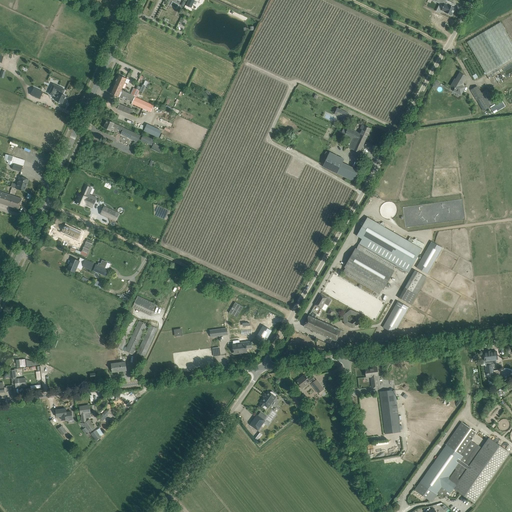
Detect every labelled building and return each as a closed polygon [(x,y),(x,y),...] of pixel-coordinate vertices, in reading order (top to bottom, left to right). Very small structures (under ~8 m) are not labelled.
[(434,0),(434,1),(444,5),(441,10),(444,12),(451,15),(455,8),(450,5),(451,2),(446,0),(434,0)] [(500,22),(467,42),(470,46),(485,72),(489,80),(500,73),(499,70),(511,62),(511,42),(503,27),(500,22)] [(466,77),(460,73),(455,82),(454,81),(451,86),(455,88),(455,89),(454,91),(460,94),(464,86),(461,85),(466,77)] [(128,84),(130,80),(119,75),(115,84),(118,85),(117,88),(122,90),(125,82),(128,84)] [(56,100),(62,104),(66,96),(63,95),(65,90),(53,84),(49,94),(57,97),(56,100)] [(122,90),(117,88),(118,85),(115,84),(111,94),(122,99),(124,97),(129,99),(129,100),(133,102),(132,103),(151,112),(154,106),(135,97),(135,96),(131,94),(122,90)] [(131,94),(135,96),(140,98),(142,92),(144,93),(146,86),(142,85),(141,88),(140,87),(138,90),(134,88),(131,94)] [(472,89),(471,90),(483,111),(485,110),(488,108),(498,102),(490,88),(483,92),(485,95),(484,96),(478,86),(472,89)] [(34,88),(31,95),(40,99),(43,92),(34,88)] [(128,113),(130,109),(121,105),(119,110),(128,113)] [(348,113),(339,109),(337,108),(334,114),(336,115),(345,119),(348,113)] [(114,123),(112,122),(107,120),(104,128),(111,131),(112,127),(117,129),(122,131),(121,134),(138,142),(141,136),(124,128),(124,127),(119,125),(119,126),(114,123)] [(371,129),(366,127),(363,125),(359,133),(348,128),(347,130),(343,129),(342,132),(342,133),(345,134),(345,135),(350,137),(347,142),(350,144),(349,147),(359,152),(371,129)] [(157,137),(157,136),(159,132),(148,127),(146,131),(157,137)] [(328,147),(298,133),(292,148),(321,162),(328,147)] [(152,145),(155,139),(152,138),(151,139),(143,135),(141,140),(152,145)] [(154,144),(151,149),(160,153),(162,147),(154,144)] [(330,152),(323,167),(335,173),(350,180),(351,180),(355,182),(360,171),(356,169),(343,163),(344,159),(330,152)] [(23,166),(18,165),(15,164),(13,169),(21,172),(23,166)] [(28,179),(24,178),(20,177),(18,184),(12,183),(11,187),(16,189),(25,191),(28,179)] [(80,194),(76,203),(84,206),(85,204),(92,207),(97,198),(87,194),(90,188),(85,185),(81,194),(80,194)] [(123,194),(125,189),(121,187),(119,192),(117,191),(115,196),(120,198),(121,193),(123,194)] [(0,202),(11,206),(19,209),(22,199),(0,191),(0,202)] [(110,218),(112,213),(113,211),(104,207),(101,214),(110,218)] [(422,249),(367,217),(357,236),(362,239),(360,243),(356,249),(355,248),(344,267),(345,268),(343,273),(380,294),(383,289),(384,290),(394,271),(393,270),(396,265),(408,272),(422,249)] [(66,225),(63,232),(78,239),(81,232),(66,225)] [(427,274),(442,248),(432,241),(416,268),(427,274)] [(69,265),(68,269),(72,271),(74,272),(77,267),(81,269),(83,266),(91,270),(94,264),(85,259),(84,263),(79,261),(77,260),(72,258),(73,259),(70,265),(69,265)] [(96,265),(94,271),(106,276),(108,270),(111,264),(107,262),(103,260),(101,264),(99,263),(98,266),(97,265),(96,265)] [(427,277),(426,277),(415,270),(405,287),(399,298),(410,305),(417,294),(427,277)] [(96,280),(94,286),(101,289),(104,284),(96,280)] [(331,300),(327,298),(321,294),(315,305),(321,308),(324,303),(328,305),(331,300)] [(156,304),(144,298),(138,296),(132,307),(151,316),(156,304)] [(398,301),(383,327),(394,334),(409,307),(398,301)] [(235,302),(229,313),(237,318),(243,307),(235,302)] [(361,320),(352,308),(340,317),(349,329),(361,320)] [(129,315),(114,345),(122,349),(137,319),(129,315)] [(340,330),(313,318),(309,316),(304,327),(339,343),(344,332),(340,330)] [(139,321),(125,350),(133,354),(146,324),(139,321)] [(150,325),(136,355),(143,359),(157,329),(150,325)] [(263,325),(256,337),(265,342),(272,330),(263,325)] [(182,328),(174,330),(175,337),(183,335),(182,328)] [(211,330),(211,337),(227,334),(226,328),(211,330)] [(232,348),(232,349),(232,350),(233,351),(234,351),(234,354),(239,353),(239,352),(242,352),(242,353),(247,352),(246,345),(246,342),(240,343),(239,340),(233,341),(233,344),(233,347),(232,347),(232,348)] [(219,347),(212,348),(213,356),(220,355),(219,347)] [(497,351),(484,353),(487,377),(488,376),(494,376),(497,375),(496,371),(493,371),(493,366),(492,365),(494,364),(495,364),(495,363),(495,362),(495,360),(496,359),(498,359),(497,351)] [(127,370),(126,365),(126,363),(111,364),(112,372),(113,372),(113,371),(119,370),(119,371),(127,370)] [(378,376),(377,372),(377,367),(372,368),(372,369),(366,370),(366,369),(365,369),(366,377),(372,377),(372,380),(371,380),(372,388),(379,387),(377,376),(378,376)] [(309,381),(310,383),(314,379),(313,378),(314,378),(312,376),(308,379),(305,375),(304,375),(305,376),(301,379),(300,378),(297,381),(297,382),(302,388),(306,385),(305,385),(309,381)] [(27,386),(26,381),(26,378),(15,379),(16,387),(27,386)] [(313,383),(311,384),(318,393),(319,393),(321,395),(322,394),(323,396),(326,394),(325,392),(326,391),(324,389),(317,379),(313,383)] [(385,434),(400,432),(395,390),(379,392),(385,434)] [(261,403),(258,406),(262,409),(263,408),(266,409),(267,408),(276,397),(275,397),(277,395),(273,392),(272,391),(271,391),(270,391),(270,392),(269,392),(268,392),(265,397),(260,403),(261,403)] [(298,408),(303,404),(295,394),(290,398),(298,408)] [(91,417),(90,411),(89,406),(80,407),(81,414),(82,414),(82,417),(81,417),(82,422),(86,421),(86,418),(91,417)] [(56,410),(57,417),(62,416),(62,420),(69,419),(69,418),(72,417),(72,419),(73,418),(72,412),(67,412),(66,409),(59,410),(56,410)] [(107,410),(100,417),(101,418),(103,420),(107,417),(106,416),(109,413),(108,411),(107,410)] [(257,415),(250,425),(258,430),(265,421),(264,420),(258,415),(257,415)] [(88,420),(85,422),(84,423),(86,426),(90,432),(94,428),(88,420)] [(482,448),(471,440),(476,432),(461,422),(446,444),(447,445),(415,490),(431,502),(437,493),(442,496),(443,494),(447,497),(453,489),(474,504),(510,453),(489,437),(482,448)] [(69,435),(67,432),(62,426),(58,429),(63,435),(65,438),(69,435)] [(96,430),(92,434),(97,440),(99,438),(101,437),(100,435),(96,430)] [(259,432),(254,439),(257,441),(262,434),(259,432)]
